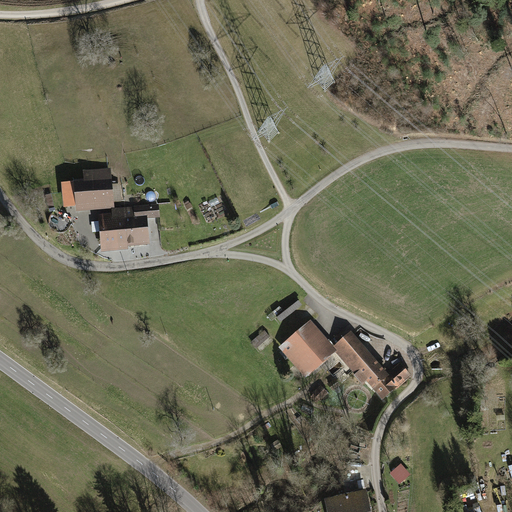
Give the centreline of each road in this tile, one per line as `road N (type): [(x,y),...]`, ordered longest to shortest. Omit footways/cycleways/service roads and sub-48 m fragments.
road 1 (unclassified): [(382,511),(375,458),(382,424),(416,383),(417,358),(289,270)]
road 2 (tertiary): [(0,359),(199,511)]
road 3 (unclassified): [(0,193),(31,233),(74,262),(117,267),(210,252)]
road 4 (unclassified): [(291,210),(336,174),(388,149),(511,148)]
road 5 (track): [(201,0),(291,210)]
road 6 (track): [(0,14),(122,0)]
